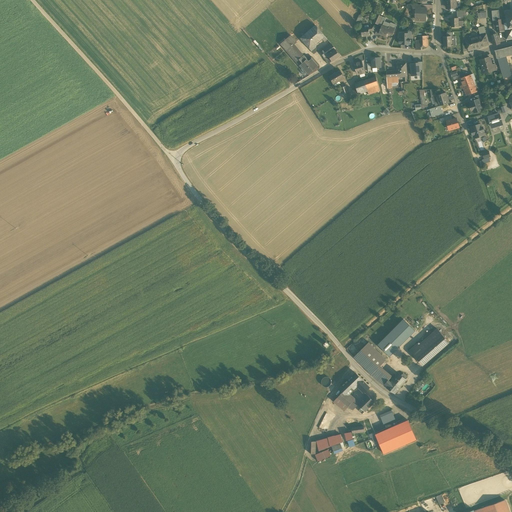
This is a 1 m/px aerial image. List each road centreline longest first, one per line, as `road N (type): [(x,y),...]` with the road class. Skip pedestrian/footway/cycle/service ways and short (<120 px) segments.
road 1 (residential): [(427,52),(348,56),(170,157)]
road 2 (unclassified): [(354,364),(249,259),(170,157)]
road 3 (track): [(170,157),(31,0)]
road 4 (unclassified): [(511,457),(378,388),(354,364)]
road 5 (unclassified): [(280,511),(329,393),(354,364)]
